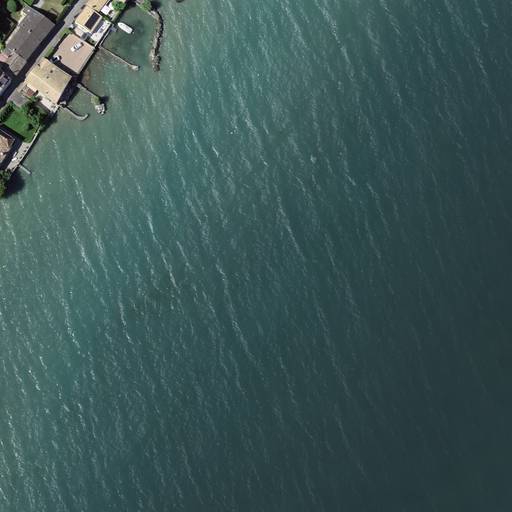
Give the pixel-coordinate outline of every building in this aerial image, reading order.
[(90,0),(87,6),(98,14),(107,0),(90,0)] [(53,26),(24,5),(18,12),(24,16),(15,28),(17,29),(39,45),(53,26)] [(98,14),(87,6),(78,20),(96,31),(101,23),(95,19),(98,14)] [(0,34),(8,24),(0,17),(0,34)] [(39,45),(17,29),(4,48),(11,53),(25,64),(39,45)] [(0,96),(25,64),(11,53),(0,67),(0,96)] [(71,79),(41,59),(22,84),(53,106),(71,79)] [(0,163),(14,141),(0,132),(0,163)]
